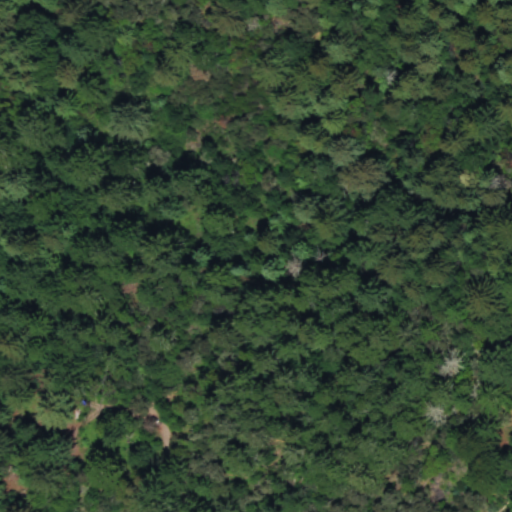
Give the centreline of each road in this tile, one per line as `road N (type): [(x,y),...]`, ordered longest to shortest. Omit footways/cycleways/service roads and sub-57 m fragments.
road 1 (track): [(0,152),(61,151),(121,91),(151,0)]
road 2 (track): [(414,0),(413,26),(485,64),(511,104)]
